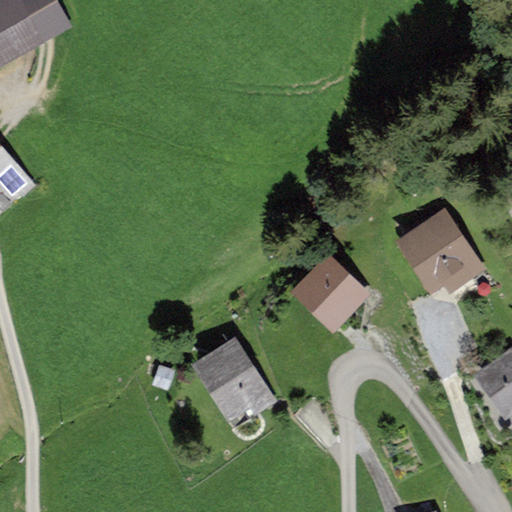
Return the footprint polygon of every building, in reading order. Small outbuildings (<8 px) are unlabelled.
[(50,0),(9,0),(0,5),(0,58),(64,24),(50,0)] [(0,198),(24,179),(0,150),(0,198)] [(407,241),(434,282),(451,271),(460,285),(480,272),(443,218),(407,241)] [(303,290),(334,320),(361,293),(329,263),(303,290)] [(234,347),(205,366),(232,408),(240,403),(249,416),(270,402),(234,347)] [(511,356),(485,375),(509,408),(511,405),(511,356)] [(166,367),(156,364),(152,379),(162,382),(166,367)]
